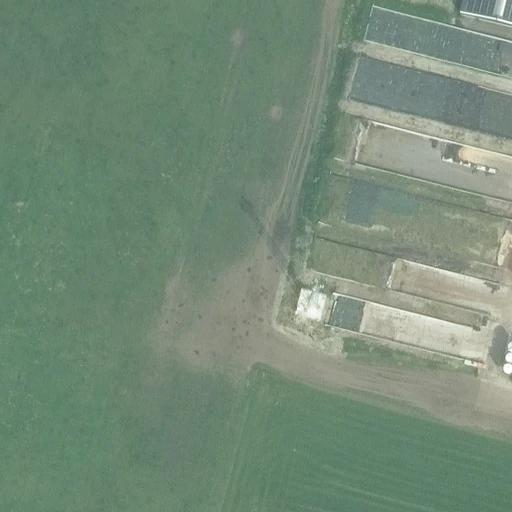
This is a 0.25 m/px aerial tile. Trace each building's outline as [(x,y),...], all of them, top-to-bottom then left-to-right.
[(511,0),(464,0),(460,16),(511,28),(511,0)] [(478,137),(485,106),(361,78),(354,109),(478,137)] [(397,258),(428,261),(431,215),(417,214),(415,237),(399,236),(397,258)] [(467,240),(464,222),(446,224),(449,242),(467,240)] [(445,307),(446,295),(390,289),(388,301),(445,307)]
